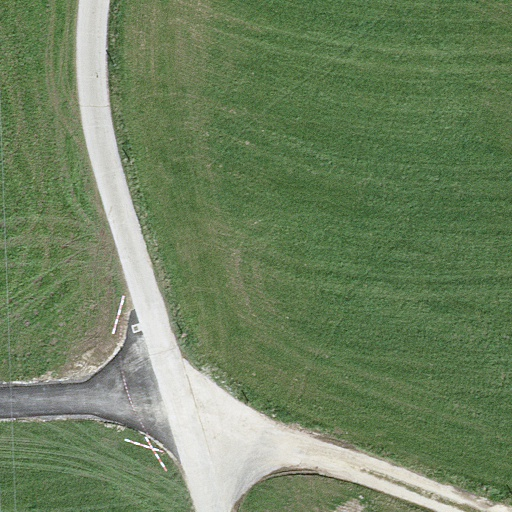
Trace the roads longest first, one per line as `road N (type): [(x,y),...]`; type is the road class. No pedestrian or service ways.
road 1 (track): [(91,0),(94,90),(114,182),(207,511)]
road 2 (track): [(0,418),(175,414),(485,511)]
